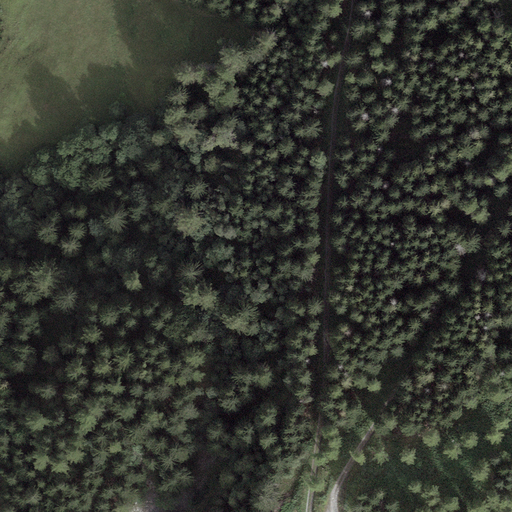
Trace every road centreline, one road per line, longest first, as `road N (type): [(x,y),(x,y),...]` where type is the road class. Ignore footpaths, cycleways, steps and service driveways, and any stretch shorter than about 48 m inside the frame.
road 1 (track): [(308,511),(331,313),(334,92),(351,0)]
road 2 (track): [(511,217),(474,285),(369,429),(333,511)]
